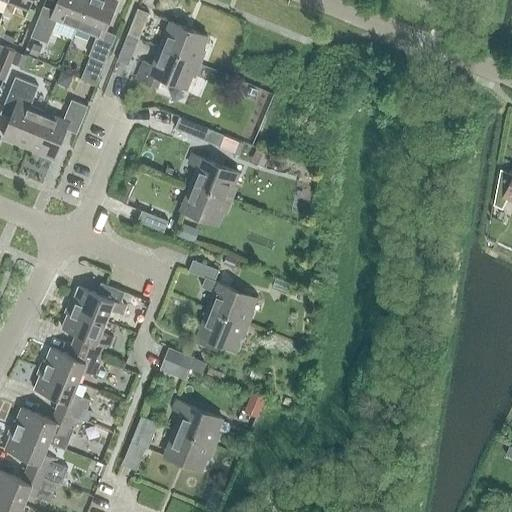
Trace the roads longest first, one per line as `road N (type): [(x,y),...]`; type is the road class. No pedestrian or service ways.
road 1 (residential): [(511,78),(318,0)]
road 2 (residential): [(69,236),(89,210),(129,111)]
road 3 (residential): [(0,356),(69,236)]
